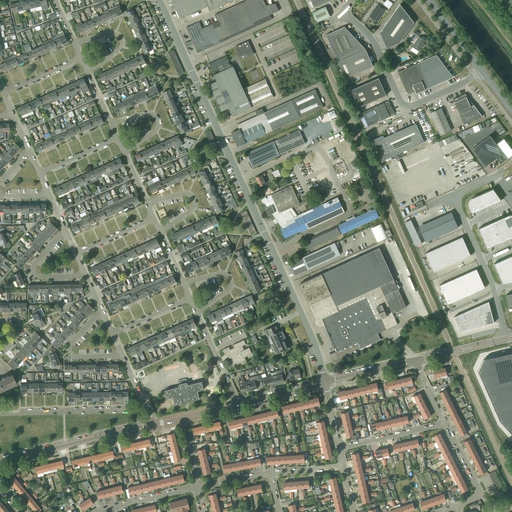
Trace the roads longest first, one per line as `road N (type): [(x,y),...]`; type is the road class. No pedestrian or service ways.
road 1 (residential): [(324,382),(310,334),(158,0)]
road 2 (unknown): [(239,176),(321,148),(350,210),(308,234)]
road 3 (unclassified): [(481,71),(405,106),(373,42),(343,12)]
road 4 (unclassified): [(0,461),(152,425)]
road 5 (unclassified): [(505,339),(490,278),(452,195)]
road 6 (residential): [(0,414),(143,404)]
road 7 (unknown): [(188,65),(247,37),(265,66),(294,57)]
